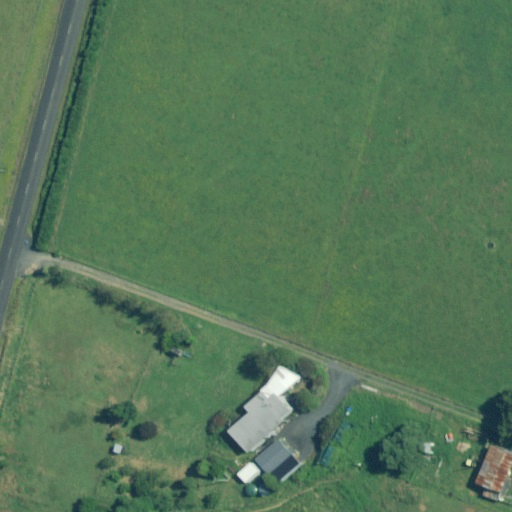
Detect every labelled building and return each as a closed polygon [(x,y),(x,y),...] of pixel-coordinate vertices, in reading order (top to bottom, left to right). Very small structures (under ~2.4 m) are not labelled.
[(308,379),(294,390),(303,401),(317,390),(308,379)] [(277,397),(270,391),(254,406),(259,411),(238,431),(257,451),(301,411),(287,396),(282,391),(277,397)] [(344,419),(342,424),(338,423),(332,439),(335,441),(345,445),(354,423),(344,419)] [(297,454),(283,438),(261,457),(275,473),(297,454)] [(331,442),(321,463),(337,471),(347,450),(331,442)] [(503,501),(507,490),(511,491),(511,482),(510,482),(511,477),(511,449),(497,444),(482,482),(493,487),(489,496),(503,501)]
